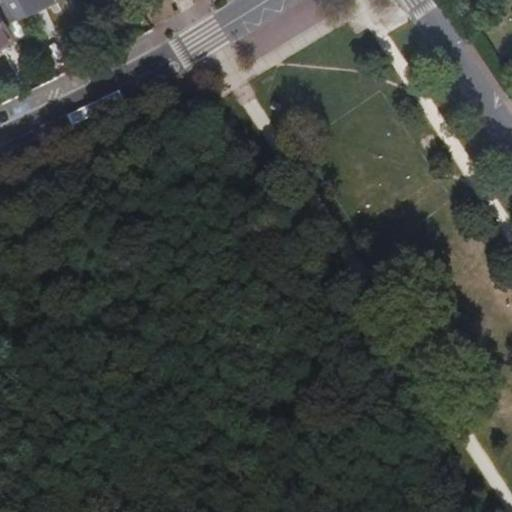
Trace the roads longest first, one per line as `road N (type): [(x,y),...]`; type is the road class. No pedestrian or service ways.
road 1 (secondary): [(207,38),(0,143)]
road 2 (residential): [(416,0),(511,145)]
